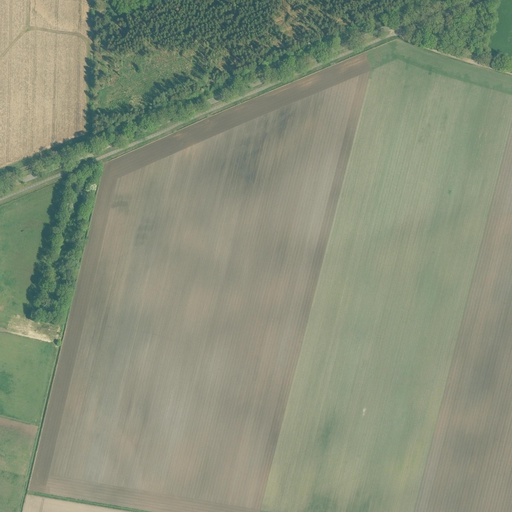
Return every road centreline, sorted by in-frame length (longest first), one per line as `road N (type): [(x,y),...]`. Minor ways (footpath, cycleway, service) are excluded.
road 1 (tertiary): [(0,189),(456,0)]
road 2 (track): [(392,26),(511,73)]
